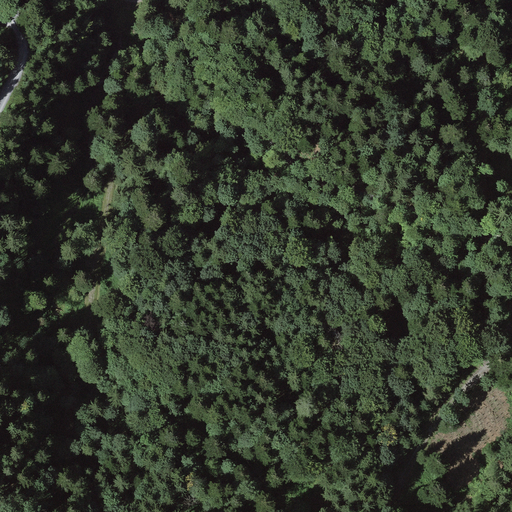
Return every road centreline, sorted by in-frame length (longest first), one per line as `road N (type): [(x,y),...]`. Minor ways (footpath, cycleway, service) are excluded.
road 1 (track): [(188,0),(170,52),(117,146),(108,184),(90,320),(105,382),(88,511)]
road 2 (track): [(511,247),(306,175),(218,112),(195,66),(202,0)]
road 3 (track): [(380,511),(456,395),(511,343)]
